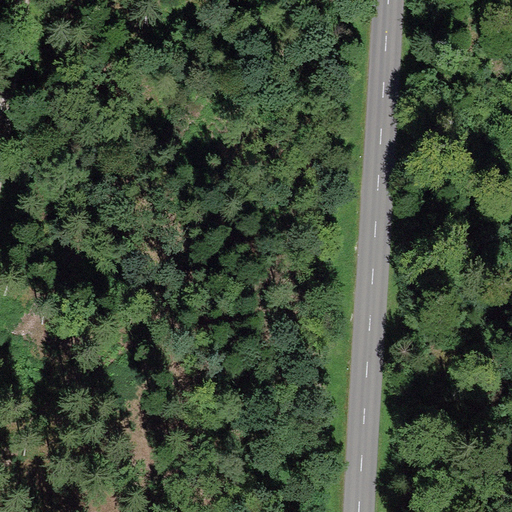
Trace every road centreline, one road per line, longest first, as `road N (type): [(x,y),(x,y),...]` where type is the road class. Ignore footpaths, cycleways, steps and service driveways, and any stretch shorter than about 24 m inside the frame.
road 1 (tertiary): [(378,0),(356,511)]
road 2 (track): [(24,0),(0,135)]
